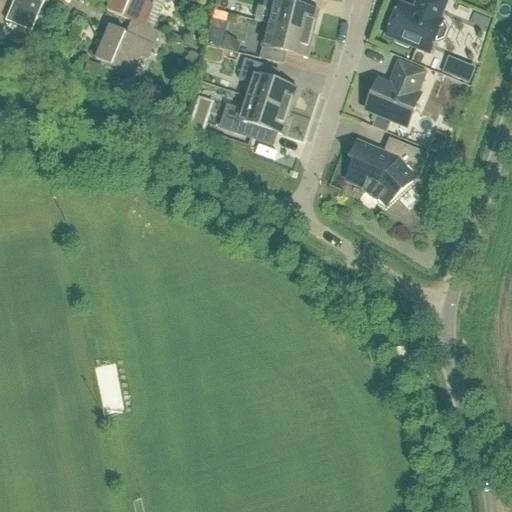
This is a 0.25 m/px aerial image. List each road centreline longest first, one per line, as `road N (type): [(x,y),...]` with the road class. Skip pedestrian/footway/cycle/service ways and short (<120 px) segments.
road 1 (unclassified): [(0,119),(128,135),(296,218)]
road 2 (residential): [(362,0),(296,218)]
road 3 (unclassified): [(447,314),(511,113)]
road 4 (unclassified): [(494,511),(451,372),(447,314)]
road 5 (unclassified): [(296,218),(447,314)]
